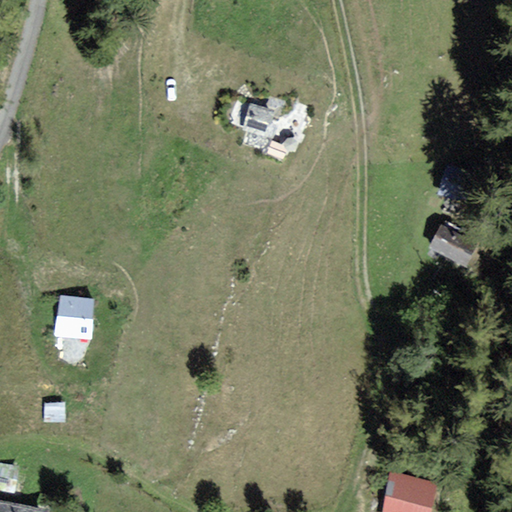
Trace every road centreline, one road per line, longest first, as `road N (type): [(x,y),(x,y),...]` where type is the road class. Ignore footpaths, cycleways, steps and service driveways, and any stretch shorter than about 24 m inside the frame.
road 1 (track): [(338,0),(362,143),(360,279),(387,348),(362,476)]
road 2 (track): [(40,339),(19,258),(8,133),(0,129)]
road 3 (unclassified): [(39,0),(0,128)]
